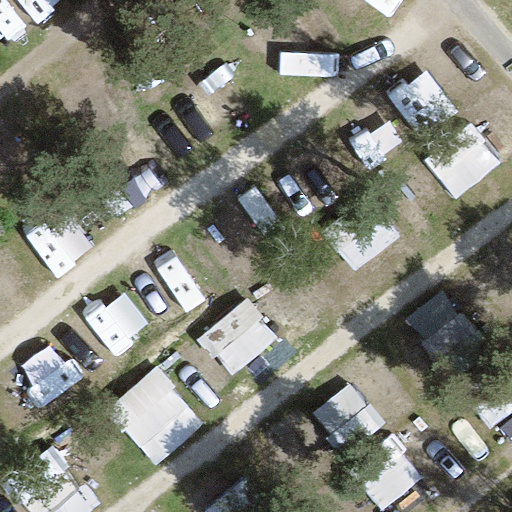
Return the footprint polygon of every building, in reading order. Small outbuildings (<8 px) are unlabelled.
[(0,0),(0,27),(3,34),(52,8),(47,0),(0,0)] [(287,0),(283,0),(255,22),(279,52),(310,28),(287,0)] [(100,118),(137,87),(105,48),(68,79),(100,118)] [(215,78),(168,94),(185,145),(233,128),(215,78)] [(331,130),(294,152),(318,192),(355,170),(331,130)] [(31,204),(59,242),(107,206),(79,168),(31,204)] [(230,266),(294,223),(261,175),(197,218),(230,266)] [(373,206),(329,243),(354,272),(397,234),(373,206)] [(511,221),(475,251),(511,297),(511,221)] [(0,312),(33,294),(0,234),(0,312)] [(168,238),(127,270),(174,331),(215,299),(168,238)] [(285,343),(348,289),(308,242),(245,295),(285,343)] [(211,384),(269,332),(235,294),(177,347),(211,384)] [(425,373),(482,351),(466,308),(409,330),(425,373)] [(365,330),(327,364),(380,423),(418,389),(365,330)] [(35,336),(2,363),(49,421),(82,394),(35,336)] [(168,347),(132,377),(159,409),(195,379),(168,347)] [(297,390),(264,425),(309,468),(342,433),(297,390)] [(0,417),(0,455),(19,441),(0,417)] [(435,421),(393,453),(425,495),(468,463),(435,421)] [(246,511),(209,460),(178,482),(200,511),(246,511)] [(0,511),(52,511),(15,463),(0,474),(0,511)] [(132,511),(173,511),(156,492),(132,511)] [(508,511),(498,502),(487,511),(508,511)]
